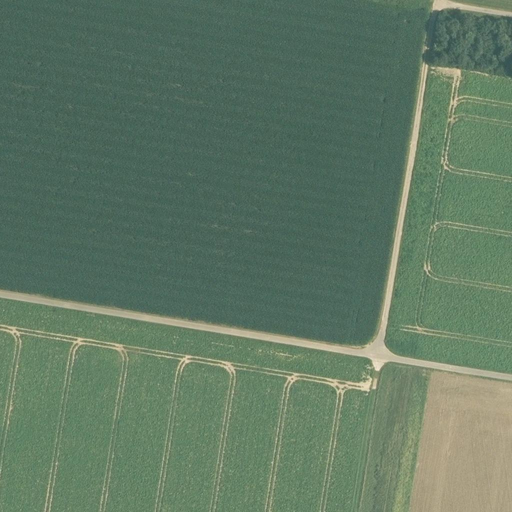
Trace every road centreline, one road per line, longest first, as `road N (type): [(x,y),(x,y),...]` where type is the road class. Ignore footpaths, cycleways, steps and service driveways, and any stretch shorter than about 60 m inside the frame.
road 1 (track): [(511,380),(0,296)]
road 2 (track): [(381,359),(438,1)]
road 3 (track): [(381,359),(357,511)]
